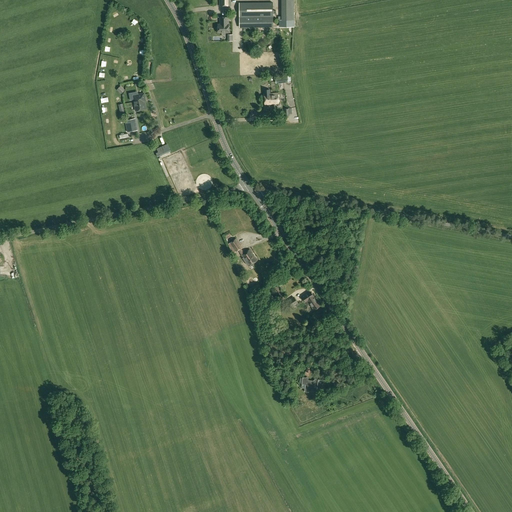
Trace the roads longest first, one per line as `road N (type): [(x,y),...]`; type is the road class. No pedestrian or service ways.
road 1 (tertiary): [(471,511),(250,187)]
road 2 (unclassified): [(250,187),(511,237)]
road 3 (unclassified): [(0,238),(250,187)]
road 4 (tertiary): [(250,187),(229,156),(168,0)]
